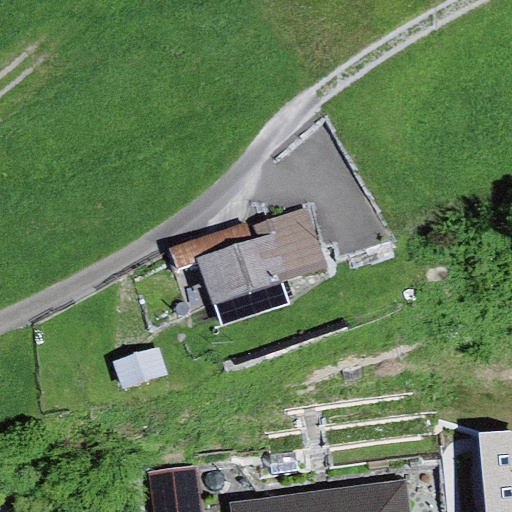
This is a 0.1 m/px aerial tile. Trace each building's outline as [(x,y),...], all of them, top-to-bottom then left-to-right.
[(288,233),(198,262),(214,310),(304,281),(288,233)] [(161,350),(115,365),(124,392),(170,377),(161,350)] [(511,511),(511,431),(511,432),(480,434),(486,511),(511,511)] [(201,511),(199,476),(151,480),(154,511),(201,511)] [(408,511),(406,489),(235,511),(408,511)]
